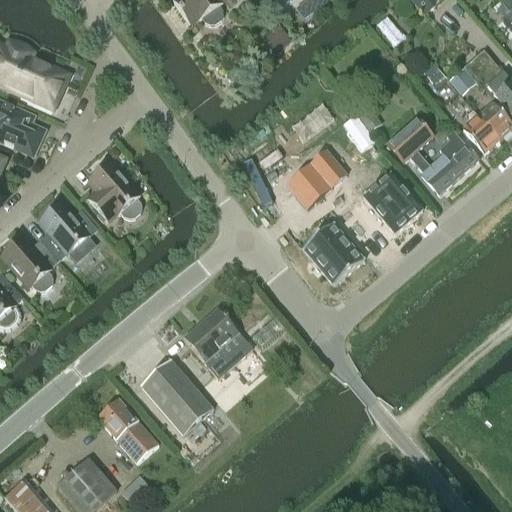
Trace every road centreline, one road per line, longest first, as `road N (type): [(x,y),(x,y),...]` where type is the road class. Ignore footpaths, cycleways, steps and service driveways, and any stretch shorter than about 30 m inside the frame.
road 1 (unclassified): [(0,442),(243,236)]
road 2 (unclassified): [(319,335),(511,176)]
road 3 (unclassified): [(461,511),(319,335)]
road 4 (residential): [(243,236),(144,90)]
road 5 (track): [(392,429),(511,323)]
road 6 (unclassified): [(319,335),(243,236)]
